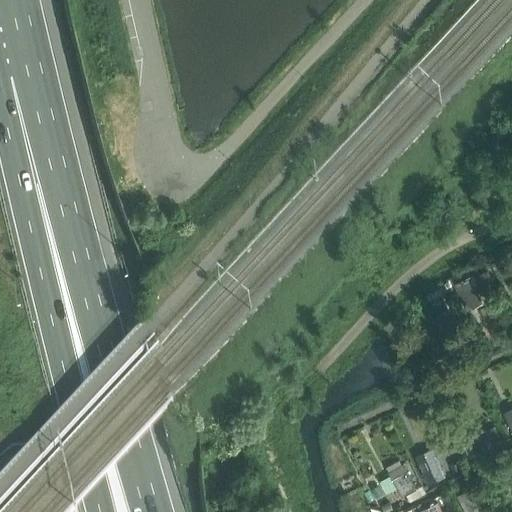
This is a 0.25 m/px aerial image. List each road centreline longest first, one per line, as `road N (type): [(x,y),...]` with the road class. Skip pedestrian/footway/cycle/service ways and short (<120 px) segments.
road 1 (motorway): [(143,511),(0,94)]
road 2 (unclassified): [(367,0),(227,147),(180,172),(139,0)]
road 3 (motorway): [(99,511),(0,99)]
road 4 (unclassified): [(318,371),(396,284),(511,220)]
